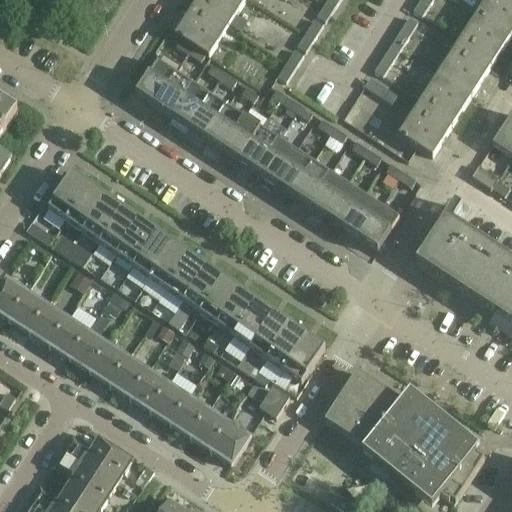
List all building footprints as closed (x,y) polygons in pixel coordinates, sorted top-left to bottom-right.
[(193,51),(205,60),(209,62),(248,1),(246,0),(200,0),(175,40),(181,44),(193,51)] [(330,0),(325,8),(334,13),(342,0),(330,0)] [(511,0),(488,0),(477,19),(510,40),(511,38),(511,0)] [(431,7),(423,1),(413,16),(422,22),(423,20),(431,7)] [(325,27),(334,13),(325,8),(317,21),(325,27)] [(477,19),(455,52),(438,79),(471,101),(510,40),(477,19)] [(409,22),(400,36),(409,41),(417,28),(409,22)] [(315,24),(306,38),(314,43),(323,30),(315,24)] [(400,55),(409,41),(400,36),(391,49),(400,55)] [(306,57),(314,43),(306,38),(297,51),(306,57)] [(188,59),(193,51),(181,44),(176,51),(188,59)] [(391,49),(383,62),(392,67),(400,55),(391,49)] [(193,51),(188,59),(200,67),(205,60),(193,51)] [(295,55),(286,68),(295,74),(303,60),(295,55)] [(175,78),(177,79),(182,71),(163,58),(136,100),(153,112),(175,78)] [(392,67),(383,62),(374,76),(382,82),(383,81),(392,67)] [(286,87),(295,74),(286,68),(277,82),(286,87)] [(219,86),(224,78),(212,71),(207,78),(219,86)] [(192,89),(177,79),(175,78),(153,112),(170,123),(192,89)] [(224,78),(219,86),(232,94),(237,87),(224,78)] [(438,79),(416,113),(398,140),(432,162),(471,101),(438,79)] [(384,92),(370,83),(364,91),(379,101),(384,92)] [(192,89),(170,123),(188,134),(210,100),(192,89)] [(397,100),(384,92),(379,101),(391,109),(397,100)] [(241,100),(254,108),(258,101),(246,93),(241,100)] [(275,113),(283,100),(276,95),(268,108),(275,113)] [(210,100),(188,134),(205,145),(227,112),(210,100)] [(295,118),(300,111),(288,103),(283,111),(295,118)] [(0,142),(17,116),(0,104),(0,142)] [(308,127),(313,119),(300,111),(295,118),(308,127)] [(227,112),(205,145),(222,156),(244,123),(227,112)] [(511,163),(511,161),(511,119),(492,150),(511,163)] [(239,167),(261,134),(244,123),(222,156),(239,167)] [(329,141),(334,133),(322,126),(317,133),(329,141)] [(334,133),(329,141),(342,149),(347,142),(334,133)] [(256,179),(256,178),(263,168),(278,145),(261,134),(239,167),(256,179)] [(263,168),(256,178),(256,179),(273,190),(295,156),(278,145),(263,168)] [(363,163),(368,156),(357,148),(352,155),(363,163)] [(0,177),(11,160),(0,152),(0,177)] [(295,156),(273,190),(290,201),(312,167),(295,156)] [(368,156),(363,163),(376,171),(381,164),(368,156)] [(312,167),(290,201),(307,212),(329,178),(312,167)] [(398,185),(402,178),(391,170),(386,178),(398,185)] [(496,187),(498,184),(478,172),(472,182),(491,194),(496,187)] [(329,178),(307,212),(324,223),(346,189),(329,178)] [(402,178),(398,185),(410,194),(415,186),(402,178)] [(65,225),(89,191),(72,179),(48,214),(65,225)] [(496,187),(491,194),(504,203),(509,195),(496,187)] [(342,234),(363,201),(346,189),(324,223),(342,234)] [(89,191),(65,225),(82,237),(105,203),(89,191)] [(363,201),(342,234),(359,245),(380,212),(363,201)] [(105,203),(82,237),(98,249),(122,214),(105,203)] [(380,212),(359,245),(377,257),(399,224),(380,212)] [(122,214),(98,249),(115,260),(139,226),(122,214)] [(511,266),(445,223),(416,268),(511,330),(511,266)] [(139,226),(115,260),(132,272),(156,238),(139,226)] [(46,249),(49,251),(54,243),(32,228),(26,236),(46,249)] [(156,238),(132,272),(149,283),(172,249),(156,238)] [(53,253),(55,255),(65,261),(66,262),(73,251),(59,243),(53,253)] [(149,283),(142,293),(159,305),(166,295),(189,261),(172,249),(149,283)] [(73,251),(66,262),(76,268),(83,273),(90,262),(73,251)] [(189,261),(166,295),(182,307),(206,272),(189,261)] [(199,318),(223,284),(206,272),(182,307),(199,318)] [(91,287),(77,278),(69,290),(83,299),(91,287)] [(223,284),(199,318),(216,330),(222,321),(240,295),(223,284)] [(0,319),(10,326),(27,299),(8,286),(8,285),(7,285),(0,296),(0,319)] [(240,295),(222,321),(216,330),(233,341),(247,321),(256,307),(240,295)] [(30,339),(48,312),(27,299),(10,326),(30,339)] [(110,306),(104,315),(112,321),(118,312),(110,306)] [(256,307),(247,321),(233,341),(250,353),(272,321),(273,319),(256,307)] [(50,352),(68,325),(48,312),(30,339),(50,352)] [(175,318),(168,328),(177,334),(179,335),(186,326),(175,318)] [(273,319),(272,321),(250,353),(266,364),(290,330),(273,319)] [(70,365),(88,338),(68,325),(50,352),(70,365)] [(290,330),(266,364),(283,376),(307,342),(290,330)] [(173,338),(163,331),(158,339),(157,340),(161,343),(168,347),(173,338)] [(90,378),(108,351),(88,338),(70,365),(90,378)] [(301,389),(325,354),(307,342),(283,376),(301,389)] [(176,355),(186,362),(194,351),(183,344),(176,355)] [(213,357),(218,350),(208,344),(203,351),(213,357)] [(111,391),(128,364),(108,351),(90,378),(111,391)] [(209,374),(215,365),(203,358),(198,367),(209,374)] [(131,404),(148,377),(128,364),(111,391),(131,404)] [(242,364),(236,372),(249,380),(255,372),(242,364)] [(215,379),(227,387),(234,377),(221,369),(215,379)] [(254,383),(265,390),(269,383),(258,376),(254,383)] [(324,427),(440,502),(453,511),(484,464),(357,376),(324,427)] [(151,418),(168,390),(148,377),(131,404),(151,418)] [(230,385),(227,389),(233,393),(240,382),(234,378),(234,379),(230,385)] [(12,389),(6,397),(7,397),(15,402),(18,404),(23,396),(12,389)] [(171,431),(188,403),(168,390),(151,418),(171,431)] [(269,399),(253,390),(247,400),(262,409),(269,399)] [(289,404),(273,393),(269,399),(262,409),(259,414),(276,425),(289,404)] [(0,410),(7,415),(15,402),(7,397),(6,397),(0,406),(0,410)] [(191,444),(209,416),(188,403),(171,431),(191,444)] [(211,457),(229,429),(209,416),(191,444),(211,457)] [(229,429),(211,457),(231,469),(230,470),(231,471),(250,442),(249,441),(248,442),(229,429)] [(66,495),(91,511),(102,511),(131,468),(133,468),(134,467),(98,444),(97,445),(98,446),(90,458),(79,451),(82,447),(72,441),(64,454),(68,457),(64,463),(60,461),(51,473),(61,480),(63,475),(74,482),(66,495)] [(145,472),(141,479),(148,484),(149,484),(152,479),(154,477),(146,471),(145,472)] [(91,511),(66,495),(57,509),(46,502),(49,498),(40,491),(31,504),(35,507),(32,511),(29,511),(27,511),(26,511),(91,511)] [(329,507),(337,511),(354,511),(356,510),(335,497),(329,507)] [(180,511),(168,504),(166,506),(160,502),(154,511),(180,511)]
